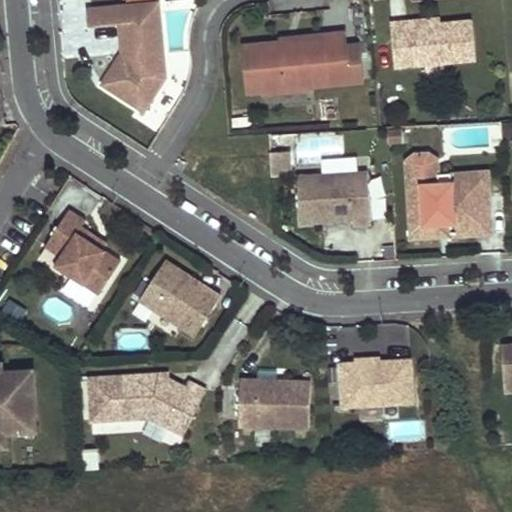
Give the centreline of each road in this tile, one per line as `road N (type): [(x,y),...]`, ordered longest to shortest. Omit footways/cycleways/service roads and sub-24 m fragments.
road 1 (residential): [(511,295),(346,306),(305,300),(138,194)]
road 2 (residential): [(224,0),(205,26),(201,93),(138,194)]
road 3 (residential): [(51,135),(36,97),(22,0)]
